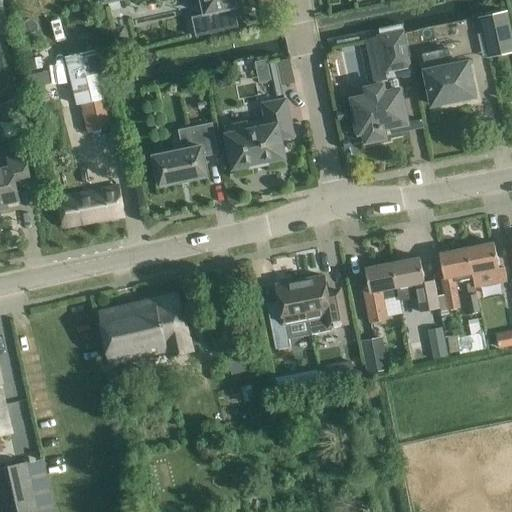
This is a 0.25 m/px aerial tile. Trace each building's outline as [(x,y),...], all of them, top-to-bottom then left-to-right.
[(199,0),(202,0),(206,14),(192,17),(196,37),(230,29),(226,10),(237,7),(235,0),(187,0),(188,3),(199,0)] [(2,1),(0,1),(0,34),(8,32),(9,32),(2,1)] [(511,43),(506,12),(478,18),(482,34),(488,58),(511,52),(511,43)] [(126,26),(114,29),(117,42),(129,38),(126,26)] [(379,37),(386,72),(411,67),(404,32),(379,37)] [(423,54),(427,72),(426,72),(433,105),(475,97),(468,63),(452,66),(448,49),(423,54)] [(0,97),(10,95),(0,50),(0,97)] [(84,104),(89,131),(110,128),(105,100),(108,99),(100,52),(68,58),(76,105),(84,104)] [(41,57),(30,59),(32,71),(43,69),(41,57)] [(251,59),(236,62),(239,76),(254,73),(251,59)] [(268,64),(275,98),(285,95),(278,62),(268,64)] [(27,77),(30,91),(50,85),(47,71),(27,77)] [(368,97),(353,100),(357,122),(352,123),(355,135),(364,133),(366,143),(386,139),(384,129),(408,124),(401,90),(385,93),(384,85),(367,89),(368,97)] [(228,134),(226,134),(234,170),(286,159),(282,140),(294,137),(286,100),(262,104),(266,126),(250,129),(249,123),(248,122),(226,126),(228,134)] [(0,104),(0,111),(2,122),(17,118),(14,102),(0,104)] [(168,153),(153,156),(156,167),(160,187),(184,182),(209,177),(204,155),(217,153),(211,125),(192,129),(188,130),(179,132),(182,150),(168,153)] [(0,205),(18,201),(15,186),(30,183),(24,155),(8,159),(10,168),(0,169),(0,205)] [(119,187),(59,198),(64,227),(124,216),(119,187)] [(494,243),(467,249),(472,275),(473,279),(475,289),(507,283),(505,267),(502,268),(499,268),(494,243)] [(443,281),(446,299),(448,311),(461,308),(456,282),(473,279),(472,275),(467,249),(439,254),(445,281),(443,281)] [(392,263),(399,296),(400,300),(418,297),(421,312),(440,309),(435,280),(425,282),(420,258),(392,263)] [(363,290),(370,324),(387,321),(383,299),(399,296),(392,263),(365,268),(369,289),(363,290)] [(327,292),(324,276),(301,281),(308,320),(310,335),(330,331),(333,327),(347,324),(341,290),(327,292)] [(276,350),(291,347),(289,339),(310,335),(308,320),(301,281),(277,286),(281,303),(267,306),(276,350)] [(465,297),(469,314),(480,312),(473,282),(466,284),(469,296),(468,296),(465,297)] [(178,294),(100,312),(113,368),(169,355),(170,359),(193,353),(183,313),(178,294)] [(443,328),(428,330),(433,360),(448,357),(443,328)] [(511,331),(495,334),(498,349),(511,346),(511,331)] [(388,370),(382,337),(361,341),(367,374),(388,370)] [(281,369),(274,378),(284,386),(291,377),(281,369)] [(0,436),(12,433),(1,387),(0,380),(0,436)] [(251,386),(241,388),(244,402),(254,400),(251,386)] [(0,469),(0,500),(2,511),(36,511),(26,463),(0,469)]
